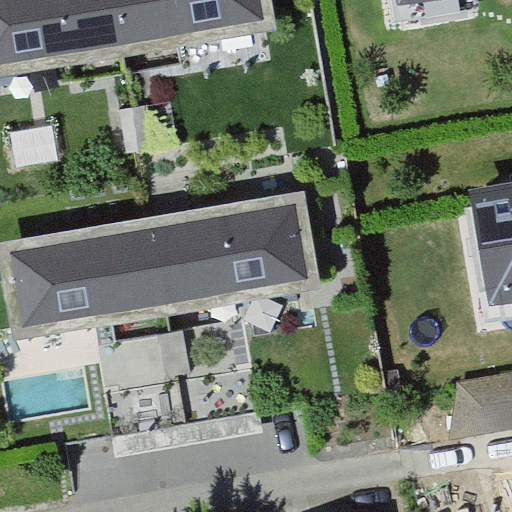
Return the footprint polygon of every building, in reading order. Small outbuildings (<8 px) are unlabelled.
[(0,0),(0,73),(275,23),(270,0),(0,0)] [(54,125),(9,133),(15,168),(60,160),(54,125)] [(511,188),(464,197),(481,301),(511,295),(511,188)] [(4,250),(22,346),(96,332),(239,304),(333,286),(314,190),(4,250)] [(253,370),(107,396),(116,456),(263,431),(253,370)]
